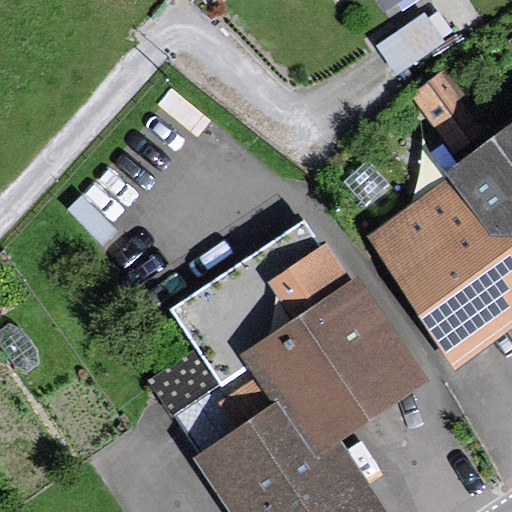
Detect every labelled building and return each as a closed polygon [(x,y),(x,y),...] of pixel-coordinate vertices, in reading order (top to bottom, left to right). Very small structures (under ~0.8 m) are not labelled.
[(372,0),(382,14),(402,0),(372,0)] [(396,77),(451,40),(437,18),(432,22),(425,12),(375,46),(396,77)] [(457,153),(485,132),(440,73),(412,95),(457,153)] [(511,123),(445,172),(450,179),(363,240),(457,370),(511,330),(511,123)] [(316,459),(340,442),(430,382),(358,276),(351,281),(326,244),(320,248),(302,221),(168,311),(193,348),(221,389),(253,367),(316,459)] [(221,389),(193,348),(148,378),(200,455),(191,460),(226,511),(387,511),(340,442),(316,459),(253,367),(221,389)]
